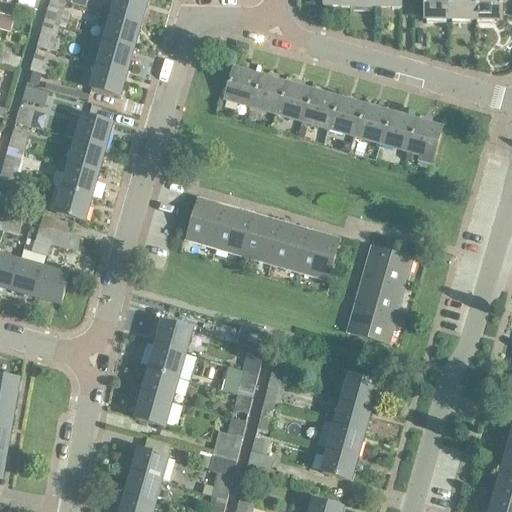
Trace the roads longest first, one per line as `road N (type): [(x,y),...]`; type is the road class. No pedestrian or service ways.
road 1 (residential): [(94,358),(184,31),(212,18),(277,31)]
road 2 (unclassified): [(411,511),(511,197)]
road 3 (residential): [(511,103),(277,31)]
road 4 (residential): [(68,511),(94,358)]
